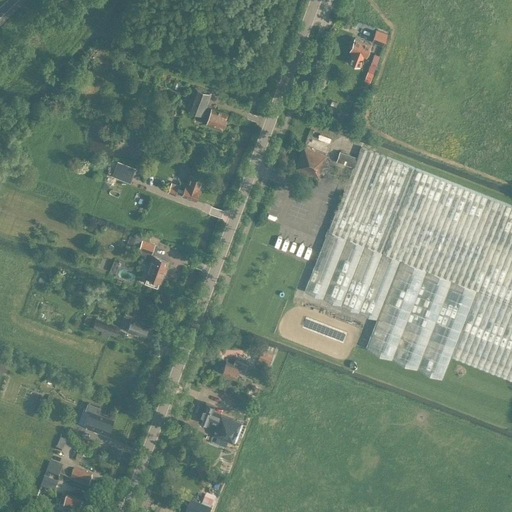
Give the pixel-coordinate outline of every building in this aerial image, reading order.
[(356,28),(357,25),(358,23),(348,19),(346,25),(356,28)] [(376,30),(372,42),(383,46),(388,34),(376,30)] [(349,61),(349,62),(360,66),(362,60),(363,61),(364,59),(363,59),(364,56),(366,57),(371,44),(355,38),(350,51),(352,52),(349,61)] [(371,64),(368,72),(374,74),(377,66),(377,64),(381,56),(375,53),(371,64)] [(195,87),(186,109),(203,116),(208,117),(211,108),(207,106),(211,93),(195,87)] [(222,129),(228,114),(211,108),(208,117),(205,123),(222,129)] [(351,115),(340,111),(338,117),(348,121),(351,115)] [(327,155),(304,147),(296,169),(318,178),(327,155)] [(354,168),(306,290),(379,318),(367,349),(443,378),(451,356),(511,379),(511,205),(361,147),(358,157),(340,151),(337,162),(354,168)] [(136,168),(118,161),(112,177),(131,183),(136,168)] [(173,183),(169,193),(176,195),(177,191),(183,193),(182,196),(196,202),(201,190),(199,189),(203,178),(191,174),(187,185),(180,182),(179,185),(173,183)] [(302,253),(308,240),(286,232),(281,245),(302,253)] [(136,237),(133,246),(138,248),(138,249),(147,253),(144,260),(150,262),(145,276),(147,277),(145,283),(157,287),(159,281),(160,282),(168,260),(151,254),(155,244),(136,237)] [(144,314),(126,308),(124,314),(132,316),(126,331),(144,337),(148,325),(141,323),(144,314)] [(119,327),(96,319),(93,328),(115,336),(119,327)] [(262,349),(258,361),(269,365),(273,353),(262,349)] [(0,372),(5,374),(12,354),(1,350),(0,353),(0,372)] [(226,363),(221,374),(236,380),(239,372),(244,375),(247,366),(235,361),(233,366),(226,363)] [(88,411),(83,426),(108,436),(114,419),(99,413),(101,407),(88,402),(85,410),(88,411)] [(238,403),(235,413),(246,417),(249,408),(238,403)] [(214,407),(206,404),(199,421),(207,425),(209,421),(217,424),(212,436),(233,444),(240,425),(212,413),(214,407)] [(58,442),(56,448),(62,450),(65,444),(58,442)] [(51,461),(47,472),(59,477),(59,475),(89,486),(93,476),(63,465),(51,461)] [(45,477),(41,486),(54,491),(58,482),(45,477)] [(209,495),(205,502),(212,505),(215,497),(209,495)] [(79,511),(82,503),(63,496),(59,508),(71,511),(79,511)] [(36,501),(33,509),(40,511),(43,504),(36,501)] [(191,511),(190,511),(209,511),(210,510),(192,503),(188,510),(191,511)]
